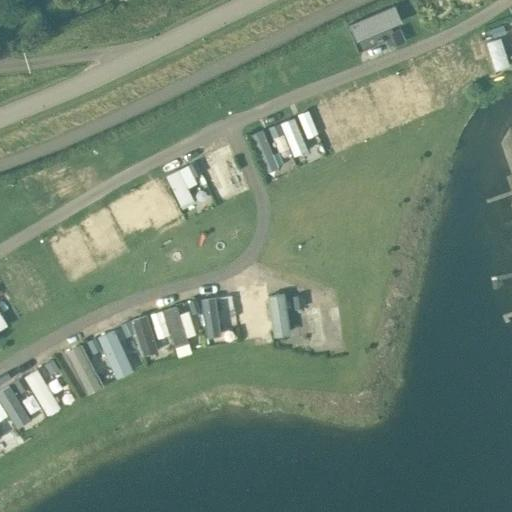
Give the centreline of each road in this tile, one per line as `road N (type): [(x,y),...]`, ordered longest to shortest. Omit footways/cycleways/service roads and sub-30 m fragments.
road 1 (unclassified): [(229,128),(511,1)]
road 2 (track): [(0,489),(99,429),(226,381),(260,384)]
road 3 (tertiary): [(0,110),(248,0)]
